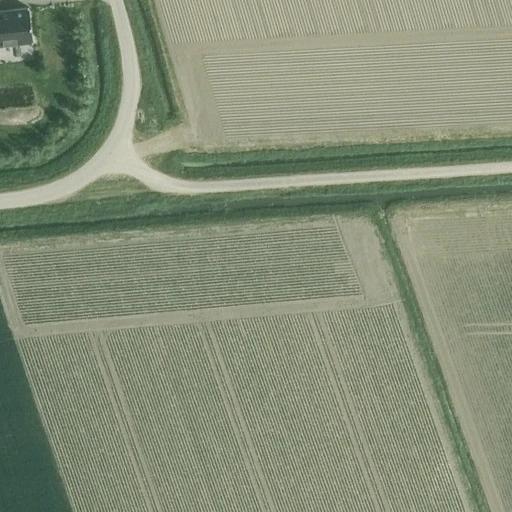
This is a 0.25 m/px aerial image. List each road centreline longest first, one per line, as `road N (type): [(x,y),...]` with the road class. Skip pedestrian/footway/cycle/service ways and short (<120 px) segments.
road 1 (track): [(108,157),(156,181),(194,188),(511,168)]
road 2 (unclassified): [(0,201),(62,188),(108,157),(130,74),(114,0)]
